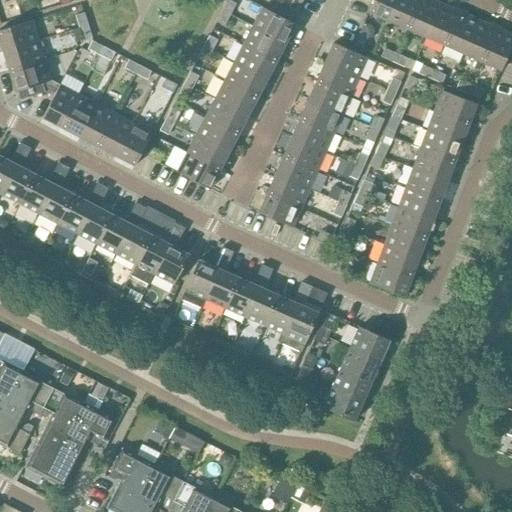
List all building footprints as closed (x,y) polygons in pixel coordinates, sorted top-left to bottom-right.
[(60,6),(58,0),(39,0),(37,1),(41,12),(60,6)] [(228,0),(222,11),(230,15),(236,4),(229,0),(228,0)] [(297,12),(303,0),(302,0),(293,0),(289,7),(297,12)] [(374,0),(369,12),(388,21),(397,0),(374,0)] [(397,0),(388,21),(407,29),(419,0),(397,0)] [(419,0),(407,29),(426,37),(441,3),(433,0),(419,0)] [(426,37),(445,45),(460,10),(454,7),(453,9),(441,3),(426,37)] [(295,24),(263,7),(253,26),(286,43),(295,24)] [(445,45),(463,54),(478,20),(466,14),(467,13),(460,10),(445,45)] [(230,15),(222,11),(217,22),(224,26),(230,15)] [(80,28),(88,25),(84,13),(76,16),(80,28)] [(32,20),(0,30),(0,40),(3,52),(39,40),(32,20)] [(478,20),(463,54),(482,62),(498,26),(491,23),(490,25),(478,20)] [(88,25),(80,28),(83,40),(92,37),(88,25)] [(253,26),(243,44),(276,61),(286,43),(253,26)] [(498,26),(482,62),(501,70),(511,46),(511,34),(503,31),(504,29),(498,26)] [(360,33),(354,45),(362,48),(368,37),(360,33)] [(204,47),(211,51),(217,40),(209,36),(204,47)] [(3,52),(9,71),(45,60),(39,40),(3,52)] [(99,55),(104,47),(92,41),(88,49),(99,55)] [(367,57),(334,43),(325,62),(359,77),(367,57)] [(243,44),(234,62),(267,80),(276,61),(243,44)] [(104,47),(99,55),(111,60),(115,53),(104,47)] [(211,51),(204,47),(198,58),(206,62),(211,51)] [(393,62),(396,54),(385,49),(381,57),(393,62)] [(396,54),(393,62),(404,67),(408,59),(396,54)] [(54,96),(60,85),(51,80),(45,60),(9,71),(16,92),(18,91),(20,100),(46,92),(54,96)] [(136,74),(140,66),(129,60),(125,68),(136,74)] [(234,62),(224,81),(257,98),(267,80),(234,62)] [(351,96),(359,77),(325,62),(317,81),(351,96)] [(430,78),(434,70),(422,65),(418,73),(430,78)] [(140,66),(136,74),(147,79),(151,71),(140,66)] [(434,70),(430,78),(441,83),(445,75),(434,70)] [(185,83),(193,87),(198,76),(191,72),(185,83)] [(418,79),(410,76),(405,88),(413,91),(418,79)] [(387,90),(395,93),(400,82),(392,78),(387,90)] [(161,87),(173,93),(177,85),(166,79),(161,87)] [(224,81),(215,99),(248,116),(257,98),(224,81)] [(342,114),(351,96),(317,81),(308,100),(342,114)] [(468,94),(471,85),(459,81),(456,89),(468,94)] [(193,87),(185,83),(179,94),(187,98),(193,87)] [(79,95),(60,85),(54,96),(43,118),(62,128),(79,95)] [(471,85),(468,94),(480,98),(483,90),(471,85)] [(395,93),(387,90),(382,101),(390,105),(395,93)] [(434,110),(469,123),(476,103),(442,90),(434,110)] [(62,128),(80,137),(97,104),(79,95),(62,128)] [(215,99),(206,117),(239,134),(248,116),(215,99)] [(308,100),(300,118),(334,133),(342,114),(308,100)] [(80,137),(98,147),(115,114),(97,104),(80,137)] [(392,117),(400,120),(405,109),(397,105),(392,117)] [(166,119),(174,123),(180,112),(172,108),(166,119)] [(462,143),(469,123),(434,110),(427,130),(462,143)] [(115,114),(98,147),(116,156),(133,123),(115,114)] [(371,127),(379,131),(384,119),(376,116),(371,127)] [(229,152),(239,134),(206,117),(196,135),(229,152)] [(400,120),(392,117),(387,128),(395,132),(400,120)] [(326,152),(334,133),(300,118),(292,137),(326,152)] [(174,123),(166,119),(160,130),(168,134),(174,123)] [(135,166),(141,153),(152,133),(133,123),(116,156),(135,166)] [(379,131),(371,127),(366,139),(374,142),(379,131)] [(427,130),(420,149),(455,162),(462,143),(427,130)] [(229,152),(196,135),(187,153),(220,170),(229,152)] [(318,170),(326,152),(292,137),(284,156),(318,170)] [(16,150),(27,155),(31,148),(20,143),(16,150)] [(375,154),(383,158),(388,146),(380,143),(375,154)] [(147,156),(158,162),(162,154),(151,148),(147,156)] [(448,181),(455,162),(420,149),(413,168),(448,181)] [(27,155),(16,150),(13,157),(23,163),(27,155)] [(177,172),(184,175),(210,189),(220,170),(187,153),(177,172)] [(354,164),(362,168),(367,157),(359,153),(354,164)] [(383,158),(375,154),(370,166),(378,169),(383,158)] [(0,156),(0,193),(0,194),(16,164),(0,156)] [(284,156),(275,174),(309,189),(318,170),(284,156)] [(55,170),(65,175),(69,168),(58,163),(55,170)] [(35,174),(16,164),(0,194),(19,204),(35,174)] [(362,168),(354,164),(349,176),(357,180),(362,168)] [(440,200),(448,181),(413,168),(406,187),(440,200)] [(65,175),(55,170),(51,177),(62,183),(65,175)] [(19,204),(39,214),(54,184),(35,174),(19,204)] [(301,208),(309,189),(275,174),(267,193),(301,208)] [(359,191),(367,195),(385,201),(387,196),(376,192),(378,187),(372,184),(372,183),(364,180),(359,191)] [(94,190),(104,196),(108,188),(97,183),(94,190)] [(73,194),(54,184),(39,214),(58,224),(73,194)] [(406,187),(399,206),(433,219),(440,200),(406,187)] [(346,205),(351,194),(338,188),(333,200),(338,202),(346,205)] [(104,196),(94,190),(90,197),(101,203),(104,196)] [(367,195),(359,191),(354,203),(362,207),(367,195)] [(259,212),(261,214),(292,227),(301,208),(267,193),(259,212)] [(93,205),(73,194),(58,224),(78,234),(93,205)] [(341,217),(346,205),(338,202),(333,213),(341,217)] [(132,210),(142,216),(146,208),(136,203),(132,210)] [(112,214),(93,205),(78,234),(97,244),(112,214)] [(426,238),(433,219),(399,206),(391,225),(426,238)] [(142,216),(132,210),(128,217),(139,223),(142,216)] [(131,224),(112,214),(97,244),(116,254),(131,224)] [(342,229),(350,232),(355,221),(347,217),(342,229)] [(170,230),(181,236),(184,228),(174,223),(170,230)] [(150,234),(131,224),(116,254),(134,263),(135,264),(150,234)] [(391,225),(384,244),(419,257),(426,238),(391,225)] [(350,232),(342,229),(337,240),(345,244),(350,232)] [(181,236),(170,230),(166,237),(177,243),(181,236)] [(317,238),(324,241),(329,243),(333,235),(321,230),(317,238)] [(169,244),(150,234),(135,264),(134,263),(128,274),(148,285),(154,274),(169,244)] [(189,255),(169,244),(154,274),(174,284),(189,255)] [(412,276),(419,257),(384,244),(377,263),(412,276)] [(219,255),(230,259),(233,252),(222,247),(219,255)] [(230,259),(219,255),(215,262),(226,267),(230,259)] [(330,256),(327,264),(338,269),(342,261),(330,256)] [(205,299),(219,269),(198,260),(181,299),(202,308),(205,299)] [(377,263),(370,283),(404,296),(412,276),(377,263)] [(258,272),(269,277),(272,270),(261,265),(258,272)] [(239,278),(219,269),(205,299),(225,308),(239,278)] [(269,277),(258,272),(255,279),(266,284),(269,277)] [(225,308),(245,317),(258,286),(239,278),(225,308)] [(298,290),(309,294),(312,287),(301,282),(298,290)] [(245,317),(265,326),(278,295),(258,286),(245,317)] [(309,294),(298,290),(295,297),(306,302),(309,294)] [(265,326),(284,334),(298,304),(278,295),(265,326)] [(298,304),(284,334),(280,343),(301,352),(318,313),(298,304)] [(316,333),(327,337),(331,330),(320,325),(316,333)] [(389,340),(359,327),(350,347),(380,361),(389,340)] [(327,337),(316,333),(313,340),(324,345),(327,337)] [(372,380),(380,361),(350,347),(341,367),(372,380)] [(23,372),(0,360),(0,401),(6,405),(23,372)] [(299,372),(310,377),(313,370),(302,365),(299,372)] [(341,367),(332,387),(363,400),(372,380),(341,367)] [(65,371),(60,381),(67,385),(73,375),(65,371)] [(53,388),(23,372),(6,405),(24,414),(31,401),(35,403),(33,408),(34,412),(39,415),(53,388)] [(310,377),(299,372),(296,380),(307,384),(310,377)] [(323,407),(354,421),(363,400),(332,387),(323,407)] [(83,404),(53,388),(39,415),(44,417),(48,416),(50,411),(54,413),(48,426),(66,436),(83,404)] [(83,404),(66,436),(85,446),(92,432),(96,435),(94,440),(95,444),(100,446),(114,420),(83,404)] [(24,414),(6,405),(0,416),(0,442),(20,453),(30,434),(29,434),(33,426),(28,424),(24,425),(22,430),(18,428),(24,414)] [(66,436),(48,426),(27,467),(45,477),(66,436)] [(85,446),(66,436),(45,477),(64,486),(85,446)] [(137,498),(153,466),(122,450),(109,476),(114,479),(118,478),(120,473),(125,475),(118,489),(137,498)] [(232,459),(223,454),(220,458),(222,464),(227,467),(232,459)] [(184,482),(153,466),(137,498),(155,508),(162,495),(166,497),(164,502),(165,505),(170,508),(184,482)] [(296,486),(278,477),(269,496),(286,505),(296,486)] [(206,511),(214,497),(184,482),(170,508),(175,511),(179,510),(181,505),(186,507),(182,511),(206,511)] [(153,511),(155,508),(137,498),(118,489),(108,507),(117,511),(153,511)] [(241,511),(214,497),(206,511),(241,511)]
